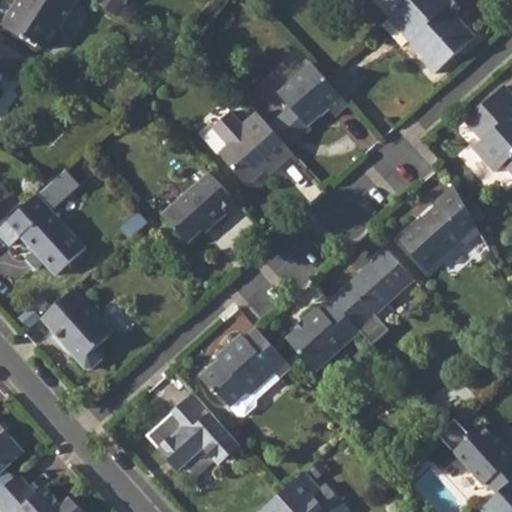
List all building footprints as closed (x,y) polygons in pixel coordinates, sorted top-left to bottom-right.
[(14,5),(1,25),(25,40),(27,38),(44,50),(55,47),(63,37),(59,27),(76,0),(22,0),(17,8),(14,5)] [(403,0),(403,1),(395,8),(415,31),(408,38),(422,53),(425,50),(438,65),(473,33),(453,10),(447,3),(449,0),(403,0)] [(29,60),(0,41),(0,82),(4,77),(14,83),(29,60)] [(323,74),(311,62),(279,92),(308,126),(330,107),(336,114),(348,103),(323,74)] [(511,107),(509,104),(511,100),(511,94),(503,84),(463,119),(481,140),(472,148),(493,171),(502,163),(511,173),(511,107)] [(292,151),(255,110),(241,122),(229,109),(211,125),(227,143),(219,151),(244,179),(251,180),(263,169),(273,160),(277,164),(287,156),(292,151)] [(187,241),(204,225),(214,216),(216,220),(226,212),(223,209),(234,198),(209,170),(162,213),(187,241)] [(474,222),(454,184),(437,200),(439,203),(428,214),(427,218),(423,222),(420,219),(399,238),(428,271),(463,240),(467,245),(480,233),(474,222)] [(35,194),(0,226),(0,235),(8,245),(19,235),(55,274),(84,247),(35,194)] [(374,260),(331,298),(334,302),(358,329),(414,278),(385,245),(372,257),(374,260)] [(74,288),(41,319),(64,345),(66,343),(75,352),(72,355),(85,369),(92,370),(102,361),(103,354),(97,347),(112,333),(74,288)] [(358,329),(334,302),(322,311),(317,305),(304,318),(306,320),(287,337),(316,370),(360,331),(358,329)] [(257,327),(256,326),(244,337),(241,333),(218,355),(221,358),(200,377),(214,393),(219,394),(231,406),(245,393),(251,393),(275,371),(280,376),(291,365),(257,327)] [(195,394),(147,436),(178,470),(185,465),(195,476),(214,460),(223,460),(236,449),(236,440),(195,394)] [(485,481),(496,493),(511,478),(511,449),(504,440),(500,443),(483,424),(476,424),(465,434),(464,439),(452,451),(481,484),(485,481)] [(0,490),(13,479),(4,468),(22,451),(9,436),(3,441),(0,438),(0,490)] [(282,491),(257,511),(327,511),(312,494),(319,487),(304,470),(282,491)] [(13,479),(0,490),(0,507),(4,511),(85,511),(70,494),(62,502),(46,485),(37,492),(20,472),(13,479)] [(511,511),(511,478),(496,493),(479,507),(483,511),(511,511)]
